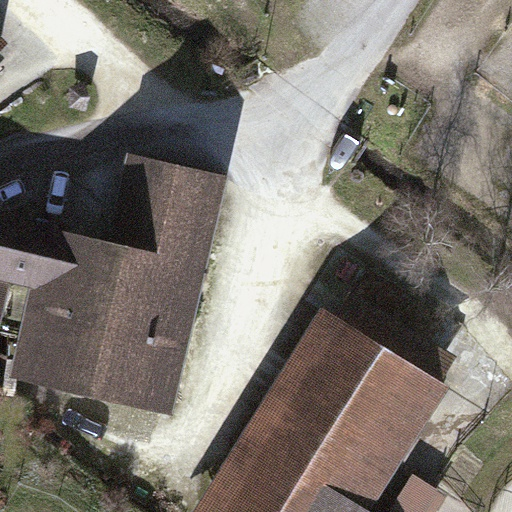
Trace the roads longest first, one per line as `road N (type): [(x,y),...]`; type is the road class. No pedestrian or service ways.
road 1 (residential): [(399,0),(335,88),(283,130),(167,111),(0,143)]
road 2 (track): [(167,111),(46,0)]
